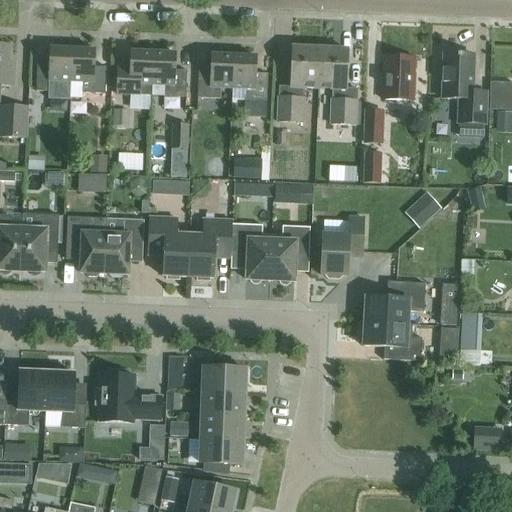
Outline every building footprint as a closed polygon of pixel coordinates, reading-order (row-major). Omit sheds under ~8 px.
[(0,86),(13,87),(15,63),(9,62),(10,47),(0,46),(0,86)] [(36,92),(49,93),(60,93),(60,82),(71,82),(72,49),(50,48),(49,65),(37,65),(36,92)] [(318,89),(320,49),(292,48),(290,98),(278,98),(277,122),(303,123),(304,88),(318,89)] [(95,50),(72,49),(71,82),(83,83),(82,94),(105,95),(106,68),(94,67),(95,50)] [(320,49),(318,89),(332,89),(331,124),(356,125),(357,100),(345,100),(348,50),(320,49)] [(117,95),(130,96),(151,97),(151,86),(152,86),(153,53),(131,52),(130,69),(118,68),(117,95)] [(176,53),(153,53),(152,86),(162,86),(161,97),(186,98),(187,71),(175,71),(176,53)] [(475,55),(445,54),(443,99),(460,99),(459,124),(486,125),(487,93),(473,92),(475,55)] [(197,98),(210,99),(220,99),(220,89),(232,89),(234,56),(212,55),(211,72),(198,71),(197,98)] [(257,57),(234,56),(232,89),(245,90),(245,100),(267,101),(268,74),(256,73),(257,57)] [(383,100),(413,101),(415,58),(385,57),(383,100)] [(511,85),(490,84),(489,111),(511,112),(511,85)] [(0,137),(26,139),(27,108),(0,106),(0,137)] [(383,146),(384,112),(364,111),(362,145),(383,146)] [(263,133),(262,114),(242,116),(243,135),(263,133)] [(172,125),(171,150),(187,150),(188,125),(172,125)] [(233,160),(233,178),(261,179),(261,161),(233,160)] [(14,172),(5,172),(0,171),(0,182),(14,183),(14,172)] [(167,196),(167,182),(152,181),(151,195),(167,196)] [(198,187),(197,211),(222,212),(223,188),(198,187)] [(273,207),(297,208),(298,189),(273,189),(273,207)] [(77,207),(95,207),(95,192),(77,192),(77,207)] [(23,214),(22,225),(21,271),(29,272),(31,274),(34,276),(37,276),(39,275),(41,272),(45,272),(46,243),(58,244),(59,216),(23,214)] [(21,271),(22,225),(11,225),(11,221),(6,216),(0,215),(0,270),(0,271),(2,273),(4,275),(7,275),(10,274),(12,271),(21,271)] [(104,275),(106,235),(95,234),(95,219),(68,218),(67,242),(82,242),(80,274),(85,274),(88,277),(97,278),(100,274),(104,275)] [(188,278),(190,236),(176,235),(177,219),(149,218),(148,250),(164,250),(163,277),(167,277),(167,280),(179,281),(180,278),(188,278)] [(322,235),(321,275),(325,276),(329,280),(339,280),(343,276),(348,276),(349,252),(363,253),(364,219),(349,219),(349,236),(322,235)] [(106,235),(104,275),(108,275),(112,278),(120,279),(124,275),(128,276),(129,244),(143,245),(144,221),(118,220),(117,235),(106,235)] [(203,236),(190,236),(188,278),(197,278),(197,281),(210,282),(210,279),(214,279),(215,252),(231,253),(231,252),(233,222),(204,220),(203,236)] [(270,281),(272,236),(262,235),(263,226),(232,225),(231,252),(248,252),(246,280),(250,280),(251,283),(254,285),(257,285),(260,284),(261,281),(270,281)] [(272,236),(270,281),(279,282),(281,284),(283,286),(287,286),(289,285),(291,282),(294,282),(296,254),(309,255),(310,228),(283,227),(282,236),(272,236)] [(365,315),(364,323),(407,326),(407,325),(407,312),(423,313),(425,285),(387,283),(387,284),(393,284),(392,300),(366,298),(365,302),(362,302),(361,315),(365,315)] [(467,365),(483,364),(479,316),(463,317),(467,365)] [(407,326),(364,323),(364,332),(360,332),(360,344),(363,345),(363,347),(389,349),(389,360),(383,359),(383,361),(420,363),(422,339),(411,339),(412,326),(407,325),(407,326)] [(441,329),(440,361),(456,362),(457,330),(441,329)] [(202,393),(244,395),(245,371),(203,369),(202,393)] [(44,428),(47,373),(19,372),(18,403),(5,402),(4,426),(28,427),(29,412),(45,413),(44,428)] [(96,391),(95,406),(99,407),(99,423),(133,425),(134,421),(160,422),(161,398),(135,397),(135,377),(126,376),(126,372),(110,372),(110,376),(101,375),(100,391),(96,391)] [(74,374),(47,373),(44,428),(45,428),(45,413),(61,414),(61,428),(84,429),(85,406),(73,405),(74,374)] [(202,393),(201,417),(243,418),(244,395),(202,393)] [(201,417),(200,440),(242,442),(243,418),(201,417)] [(499,451),(500,429),(474,428),(473,450),(499,451)] [(241,466),(242,442),(200,440),(199,464),(241,466)] [(194,484),(189,508),(209,511),(231,511),(235,493),(194,484)] [(0,511),(11,511),(13,502),(0,499),(0,511)]
